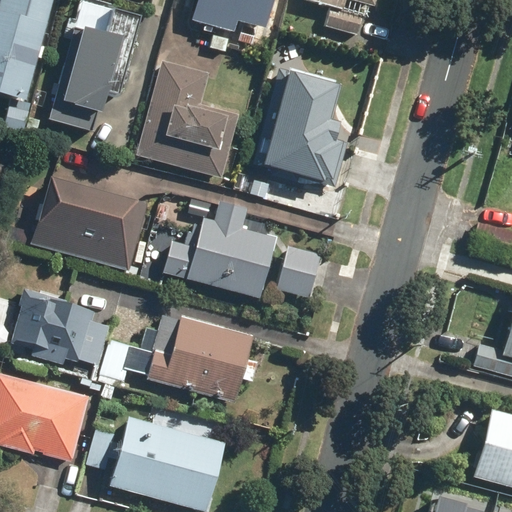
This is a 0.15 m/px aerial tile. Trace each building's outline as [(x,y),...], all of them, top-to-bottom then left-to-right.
[(0,0),(0,96),(21,102),(48,0),(0,0)] [(193,0),(188,22),(230,34),(233,23),(262,30),(269,0),(193,0)] [(300,0),(301,0),(324,6),(319,27),(352,35),(357,15),(340,10),(342,0),(369,8),(371,0),(300,0)] [(69,29),(45,120),(90,132),(101,92),(116,96),(136,20),(109,12),(102,37),(69,29)] [(158,61),(132,156),(218,179),(235,115),(196,104),(204,73),(158,61)] [(273,69),(248,164),(331,186),(342,142),(335,140),(339,125),(327,121),(336,86),(273,69)] [(45,177),(26,243),(125,272),(144,206),(45,177)] [(169,241),(160,273),(255,300),(272,239),(236,229),(242,208),(216,201),(210,221),(200,218),(192,248),(169,241)] [(511,232),(474,220),(465,249),(507,262),(511,245),(511,232)] [(284,246),(271,290),(306,298),(317,255),(284,246)] [(21,289),(6,338),(17,342),(14,352),(60,367),(63,357),(94,366),(106,327),(88,321),(91,310),(21,289)] [(473,345),(467,367),(511,379),(511,299),(497,352),(473,345)] [(144,376),(143,379),(231,403),(249,337),(161,313),(156,331),(142,328),(137,349),(106,340),(96,375),(121,382),(124,370),(144,376)] [(0,373),(0,447),(29,455),(30,450),(69,461),(86,397),(0,373)] [(511,415),(486,409),(468,477),(511,489),(511,415)] [(125,418),(106,488),(195,511),(201,511),(221,444),(125,418)] [(115,433),(94,428),(87,465),(107,469),(115,433)] [(480,511),(454,505),(455,501),(431,495),(426,511),(480,511)]
